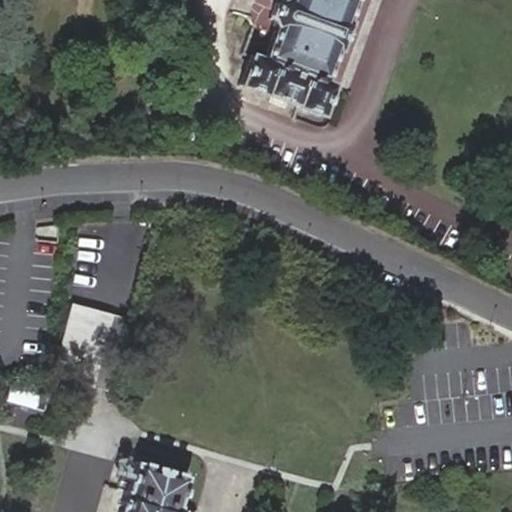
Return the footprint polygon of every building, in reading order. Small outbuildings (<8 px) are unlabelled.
[(261,0),(254,21),(265,25),(243,85),(327,114),(338,82),(326,78),(335,50),(346,53),(351,39),(355,26),(345,22),(352,0),(261,0)] [(16,245),(0,244),(0,335),(13,337),(16,245)] [(107,301),(73,292),(53,362),(87,372),(107,301)] [(39,378),(8,370),(4,388),(34,396),(39,378)] [(184,463),(135,448),(122,496),(116,494),(110,511),(175,511),(177,509),(172,507),(184,463)]
